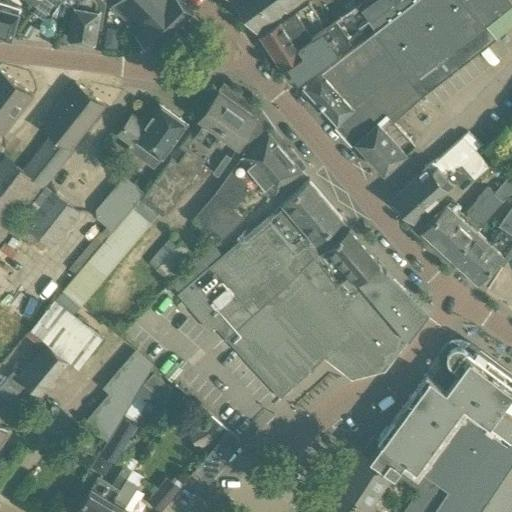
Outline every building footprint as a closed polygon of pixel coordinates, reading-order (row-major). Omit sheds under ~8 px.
[(0,0),(0,34),(11,38),(20,7),(0,0)] [(39,0),(36,5),(33,10),(43,18),(55,0),(62,0),(68,4),(69,6),(74,2),(76,0),(39,0)] [(104,0),(76,0),(74,2),(68,37),(72,38),(74,40),(79,41),(82,40),(93,42),(96,27),(101,28),(106,2),(104,0)] [(191,11),(180,0),(109,0),(110,0),(139,32),(137,34),(152,49),(191,11)] [(236,0),(257,27),(294,0),(236,0)] [(297,45),(325,25),(309,0),(308,0),(281,18),(281,17),(260,31),(282,64),(302,51),(297,45)] [(423,93),(495,38),(485,25),(511,4),(511,2),(510,0),(412,0),(305,85),(304,86),(337,122),(341,119),(358,138),(388,115),(394,120),(423,93)] [(360,0),(361,1),(373,18),(397,0),(360,0)] [(302,51),(282,64),(293,81),(373,21),(372,19),(373,18),(361,1),(325,25),(297,45),(302,51)] [(0,101),(16,81),(0,68),(0,101)] [(16,81),(0,101),(0,129),(4,133),(33,94),(16,81)] [(74,82),(41,125),(57,138),(70,149),(104,106),(86,92),(74,82)] [(219,89),(199,116),(218,129),(238,103),(219,89)] [(141,157),(173,112),(159,102),(145,121),(132,112),(118,131),(132,141),(127,147),(141,157)] [(237,143),(257,116),(238,103),(218,129),(237,143)] [(187,122),(173,112),(141,157),(155,167),(187,122)] [(388,115),(358,138),(355,141),(384,172),(415,144),(414,143),(394,120),(388,115)] [(199,116),(195,122),(139,198),(158,212),(162,215),(201,161),(216,172),(237,143),(218,129),(199,116)] [(255,185),(290,155),(269,131),(244,154),(234,167),(216,193),(192,217),(217,241),(244,216),(233,207),(252,188),(255,185)] [(393,195),(414,219),(431,204),(430,203),(447,188),(446,187),(453,181),(461,189),(489,164),(476,149),(481,143),(468,131),(434,161),(433,160),(393,195)] [(70,149),(57,138),(28,175),(44,188),(46,189),(50,183),(75,152),(70,149)] [(290,155),(255,185),(266,199),(302,169),(290,155)] [(44,188),(28,175),(4,157),(0,162),(0,244),(13,227),(44,188)] [(494,191),(511,170),(497,157),(479,177),(488,185),(464,212),(449,199),(443,206),(422,229),(449,254),(474,227),(477,229),(489,215),(503,200),(494,191)] [(474,227),(449,254),(477,279),(495,259),(495,260),(503,265),(511,251),(511,170),(494,191),(503,200),(489,215),(500,222),(489,239),(490,240),(489,240),(477,229),(474,227)] [(126,174),(123,178),(93,213),(106,224),(68,268),(75,273),(139,198),(144,190),(126,174)] [(282,202),(222,254),(179,291),(178,292),(210,331),(215,326),(341,217),(342,217),(309,178),(282,201),(282,202)] [(57,189),(30,226),(53,244),(56,241),(81,209),(57,189)] [(139,198),(75,273),(62,289),(62,290),(61,289),(30,328),(78,368),(103,338),(74,314),(150,222),(150,221),(158,212),(139,198)] [(489,215),(477,229),(489,240),(490,240),(489,239),(500,222),(489,215)] [(349,226),(341,217),(215,326),(226,337),(225,338),(226,339),(226,338),(280,396),(279,397),(279,398),(324,356),(352,377),(384,368),(408,337),(429,310),(386,268),(385,269),(378,261),(379,260),(349,226)] [(179,291),(222,254),(221,253),(222,253),(210,239),(209,240),(209,239),(208,241),(187,224),(175,237),(172,234),(165,242),(163,240),(146,259),(170,282),(178,291),(178,290),(179,291)] [(39,395),(68,361),(47,343),(19,376),(11,370),(0,383),(0,393),(9,401),(25,383),(39,395)] [(362,452),(392,473),(418,489),(402,511),(480,511),(481,511),(479,510),(511,462),(511,375),(475,348),(472,352),(464,346),(463,345),(462,345),(459,344),(457,344),(456,344),(454,345),(453,345),(451,346),(450,347),(449,348),(448,349),(448,350),(447,351),(447,353),(446,354),(447,357),(447,358),(448,360),(449,362),(450,363),(451,364),(452,365),(438,381),(426,372),(376,440),(372,437),(362,452)] [(83,421),(106,441),(152,365),(134,349),(102,387),(108,392),(83,421)] [(164,397),(172,387),(153,371),(145,382),(164,397)] [(15,409),(4,402),(0,408),(0,444),(10,430),(4,426),(15,409)] [(99,453),(115,463),(138,425),(122,416),(99,453)] [(196,428),(206,445),(221,435),(219,432),(225,429),(223,426),(216,419),(213,422),(211,419),(196,428)] [(205,478),(239,437),(238,436),(237,437),(227,428),(194,469),(195,469),(205,478)] [(74,450),(93,455),(98,437),(79,432),(74,450)] [(392,473),(362,452),(360,451),(351,444),(344,453),(356,461),(349,470),(379,491),(391,473),(392,473)] [(337,476),(331,484),(367,509),(379,491),(349,470),(343,479),(337,476)] [(75,511),(105,511),(126,478),(118,473),(111,484),(97,476),(75,511)] [(148,498),(162,509),(180,487),(167,476),(148,498)] [(126,478),(105,511),(131,511),(124,507),(138,485),(126,478)] [(365,511),(367,509),(331,484),(325,492),(331,496),(324,506),(329,509),(330,509),(334,511),(365,511)]
